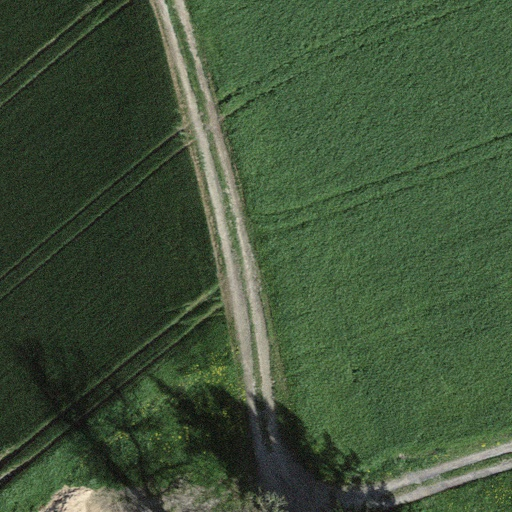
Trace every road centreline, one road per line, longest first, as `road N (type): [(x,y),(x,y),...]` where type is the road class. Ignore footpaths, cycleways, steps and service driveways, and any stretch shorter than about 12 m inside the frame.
road 1 (track): [(170,0),(250,257),(270,440),(288,473),(333,511)]
road 2 (track): [(511,455),(443,474),(364,511)]
